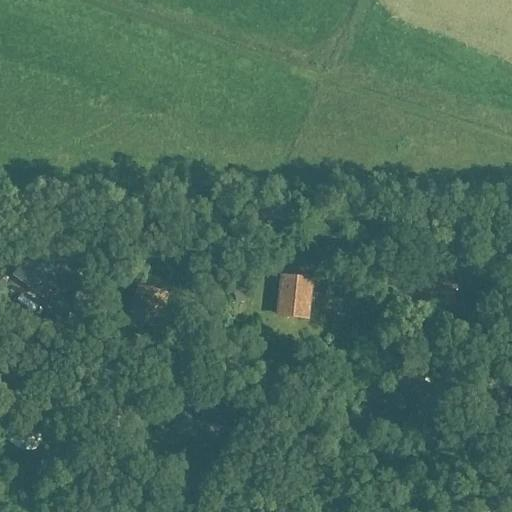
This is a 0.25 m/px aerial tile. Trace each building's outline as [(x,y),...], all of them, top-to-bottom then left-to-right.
[(11,277),(37,297),(51,278),(26,258),(11,277)] [(475,273),(465,274),(465,271),(417,275),(419,293),(442,290),(444,303),(454,302),(453,290),(476,287),(475,273)] [(279,314),(307,318),(311,280),(283,277),(279,314)] [(138,283),(127,318),(159,329),(170,293),(138,283)] [(419,373),(408,386),(430,406),(442,392),(419,373)] [(191,420),(193,415),(229,425),(234,409),(181,394),(175,416),(191,420)] [(30,427),(14,424),(9,431),(8,441),(19,448),(26,450),(35,450),(41,443),(41,432),(30,427)]
